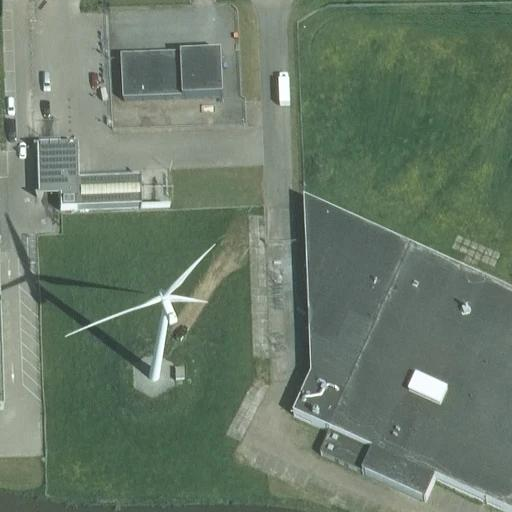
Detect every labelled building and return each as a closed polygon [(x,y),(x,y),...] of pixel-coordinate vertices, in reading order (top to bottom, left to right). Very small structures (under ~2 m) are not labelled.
[(224,99),(222,55),(122,59),(124,103),(224,99)] [(116,126),(142,126),(141,105),(116,106),(116,126)] [(78,147),(36,148),(36,149),(37,149),(38,197),(38,199),(60,198),(60,212),(140,209),(140,211),(141,210),(170,209),(141,209),(140,180),(78,183),(77,148),(78,148),(78,147)] [(511,511),(511,294),(304,201),(311,378),(294,417),(330,434),(320,456),(426,503),(435,481),(503,511),(511,511)] [(147,377),(147,378),(147,379),(147,381),(148,382),(149,383),(150,384),(152,384),(153,385),(155,384),(156,384),(157,383),(159,382),(159,381),(160,380),(160,378),(160,376),(160,375),(159,374),(158,373),(157,372),(155,371),(154,371),(152,371),(151,372),(150,372),(149,373),(148,374),(147,376),(147,377)]
